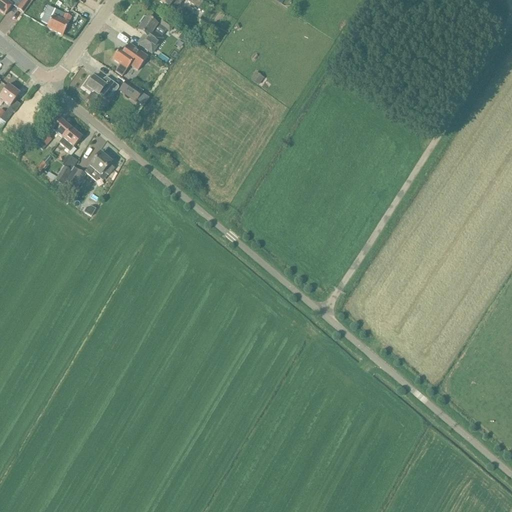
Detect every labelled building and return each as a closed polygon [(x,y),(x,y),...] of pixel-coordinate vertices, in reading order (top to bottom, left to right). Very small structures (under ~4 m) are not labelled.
[(0,0),(0,12),(5,16),(13,4),(16,6),(18,7),(16,10),(23,15),(32,1),(31,1),(30,0),(0,0)] [(184,0),(160,0),(159,2),(168,9),(165,13),(172,17),(184,0)] [(207,7),(198,0),(186,0),(186,1),(202,13),(207,7)] [(48,8),(41,22),(48,26),(46,29),(62,37),(68,25),(71,18),(65,15),(62,22),(52,17),(55,11),(48,8)] [(142,25),(137,32),(143,36),(137,45),(152,55),(163,39),(161,38),(166,30),(169,33),(173,28),(161,20),(157,27),(155,25),(146,19),(146,20),(144,18),(140,24),(142,25)] [(182,35),(178,40),(184,44),(188,39),(182,35)] [(147,59),(133,49),(128,56),(119,50),(112,61),(120,67),(114,74),(121,79),(129,67),(137,72),(147,59)] [(264,79),(255,74),(251,80),(259,86),(264,79)] [(102,84),(93,78),(90,82),(88,80),(82,88),(90,94),(92,92),(98,97),(98,96),(103,99),(104,100),(106,100),(107,99),(108,100),(114,92),(116,93),(118,90),(118,88),(106,79),(102,84)] [(125,83),(118,92),(135,103),(136,102),(141,106),(142,107),(148,99),(146,98),(141,94),(138,92),(130,86),(125,83)] [(19,96),(7,87),(0,96),(0,99),(10,107),(19,96)] [(14,113),(9,109),(5,114),(0,110),(0,129),(1,130),(6,124),(14,113)] [(52,130),(64,140),(72,131),(60,121),(52,130)] [(118,123),(114,128),(121,132),(127,125),(124,122),(118,123)] [(72,131),(64,140),(60,145),(70,153),(81,139),(72,131)] [(47,137),(41,143),(45,146),(50,140),(47,137)] [(110,164),(100,155),(84,173),(95,183),(99,179),(103,182),(113,170),(109,166),(110,164)] [(60,191),(74,169),(73,169),(71,172),(64,168),(57,180),(53,177),(52,178),(48,174),(46,176),(42,172),(46,166),(43,163),(35,172),(53,188),(53,187),(60,191)] [(74,169),(60,191),(70,199),(85,176),(74,169)]
